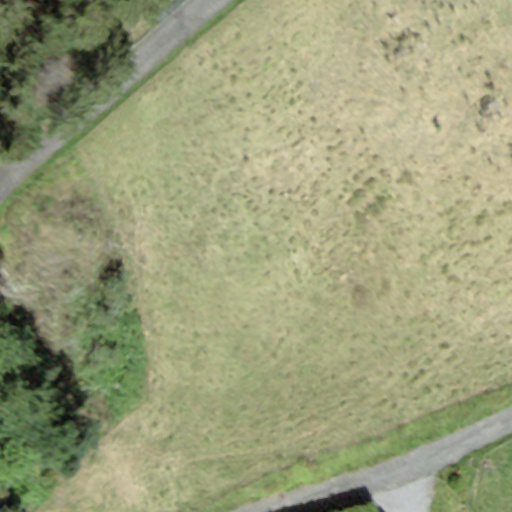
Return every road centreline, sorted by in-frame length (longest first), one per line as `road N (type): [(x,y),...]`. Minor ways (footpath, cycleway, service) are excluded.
road 1 (residential): [(0,185),(218,0)]
road 2 (unclassified): [(511,416),(261,511)]
